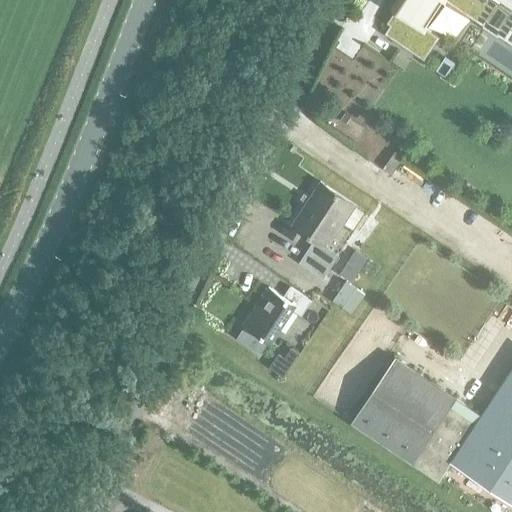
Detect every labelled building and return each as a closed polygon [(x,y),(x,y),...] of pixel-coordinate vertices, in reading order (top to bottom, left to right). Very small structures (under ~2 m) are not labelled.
[(382,29),(376,37),(416,64),(432,40),(417,30),(436,3),(476,29),(491,6),(482,0),(391,0),(385,10),(388,12),(379,26),(382,29)] [(496,34),(511,44),(511,10),(511,11),(496,34)] [(395,151),(383,168),(392,174),(404,157),(395,151)] [(290,224),(313,239),(299,261),(323,277),(338,253),(328,246),(356,204),(320,179),(290,224)] [(353,275),(369,253),(357,245),(341,267),(353,275)] [(353,310),(368,289),(348,275),(333,296),(353,310)] [(310,300),(289,286),(282,295),(268,286),(242,324),(271,343),(293,310),(300,315),(310,300)] [(268,367),(283,377),(299,353),(290,347),(283,357),(277,353),(268,367)] [(451,462),(475,420),(452,404),(456,397),(395,356),(351,421),(439,479),(451,462)] [(511,365),(475,420),(451,462),(511,502),(511,365)]
